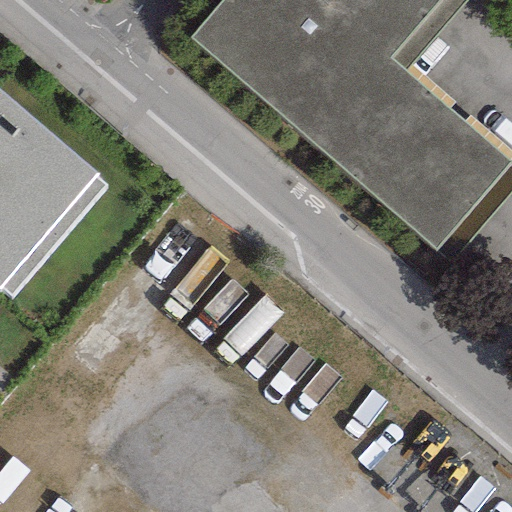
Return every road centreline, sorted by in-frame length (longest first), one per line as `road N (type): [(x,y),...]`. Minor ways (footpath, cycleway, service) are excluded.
road 1 (unclassified): [(107,54),(511,407)]
road 2 (unknown): [(228,511),(221,467),(231,420),(332,251)]
